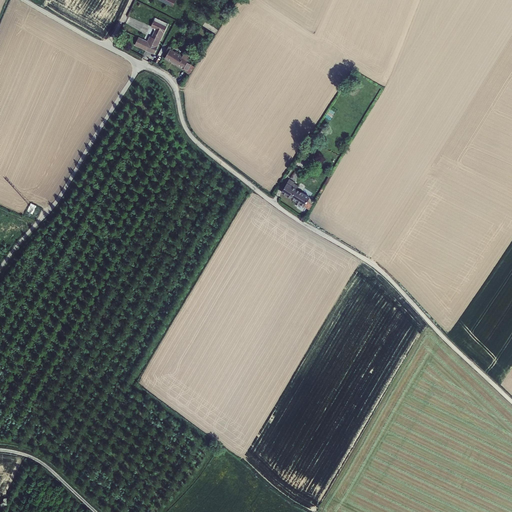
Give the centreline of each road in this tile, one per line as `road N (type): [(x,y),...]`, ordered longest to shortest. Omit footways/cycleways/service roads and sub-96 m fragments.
road 1 (residential): [(141,65),(172,83),(196,143),(277,207),(373,265),(511,402)]
road 2 (unclassified): [(141,65),(59,197),(0,269)]
road 3 (track): [(306,511),(224,444),(162,511)]
